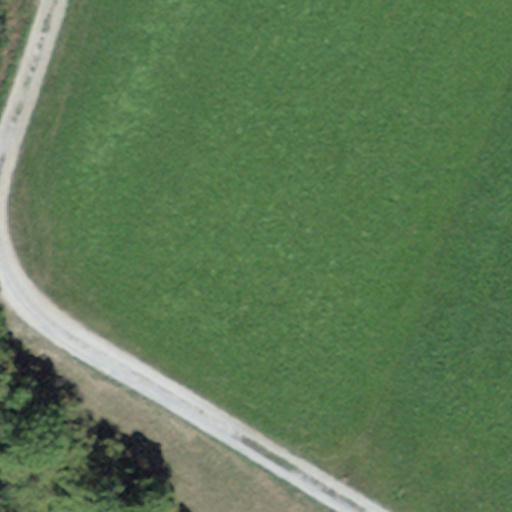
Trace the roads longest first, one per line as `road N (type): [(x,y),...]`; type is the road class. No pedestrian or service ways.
road 1 (track): [(0,281),(15,311),(350,511)]
road 2 (track): [(44,0),(0,136)]
